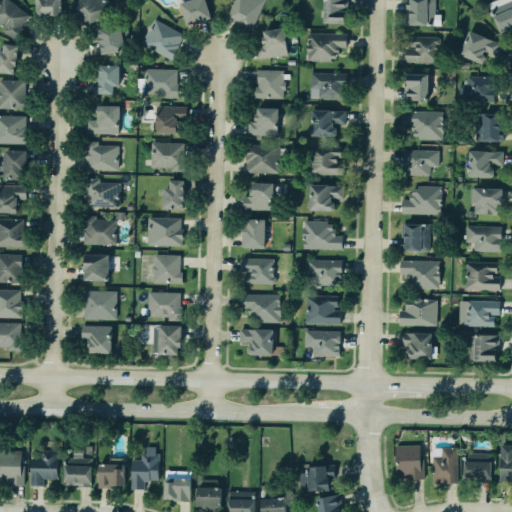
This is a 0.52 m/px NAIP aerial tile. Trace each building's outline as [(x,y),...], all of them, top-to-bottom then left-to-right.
[(0,0),(0,24),(13,36),(30,17),(10,0),(0,0)] [(35,0),(35,14),(62,13),(61,0),(35,0)] [(68,8),(76,0),(107,0),(112,5),(87,29),(68,8)] [(179,0),(205,0),(210,15),(186,23),(179,0)] [(265,0),(250,30),(235,24),(237,21),(228,16),(234,0),(265,0)] [(323,0),(323,20),(345,20),(345,0),(323,0)] [(406,0),(406,22),(408,24),(427,24),(428,25),(442,26),(442,22),(443,21),(443,19),(442,19),(442,16),(441,15),(441,13),(435,13),(435,0),(406,0)] [(500,33),(511,29),(511,0),(493,0),(489,1),(500,33)] [(141,41),(154,17),(183,33),(175,47),(176,49),(171,58),(141,41)] [(102,54),(124,50),(122,36),(128,35),(127,24),(97,29),(102,54)] [(257,44),(258,57),(286,56),(285,28),(262,29),(263,44),(257,44)] [(479,61),(483,61),(485,55),(483,52),(482,52),(483,49),(494,54),(500,42),(486,36),(485,35),(469,28),(459,52),(479,61)] [(346,33),(307,32),(307,60),(337,60),(337,47),(346,47),(346,33)] [(437,62),(437,36),(410,36),(410,47),(405,47),(405,61),(437,62)] [(19,46),(4,43),(2,50),(0,50),(0,71),(14,74),(19,46)] [(97,89),(111,89),(111,82),(118,82),(119,61),(98,60),(97,89)] [(143,67),(177,67),(176,81),(178,81),(178,96),(164,96),(164,92),(143,92),(143,67)] [(256,68),(256,81),(257,81),(257,85),(254,85),(253,96),(282,96),(282,88),(285,88),(285,79),(283,79),(283,68),(256,68)] [(346,72),(310,72),(310,97),(346,98),(346,72)] [(404,100),(427,100),(428,74),(405,73),(404,100)] [(494,101),(493,75),(466,76),(467,84),(458,84),(458,102),(494,101)] [(0,108),(25,108),(25,79),(0,79),(0,108)] [(97,103),(119,103),(119,124),(118,124),(118,132),(85,131),(85,118),(97,118),(97,103)] [(155,104),(187,104),(187,118),(178,118),(176,118),(179,118),(179,124),(177,124),(177,131),(155,131),(155,104)] [(246,133),(247,120),(256,120),(256,119),(254,118),(254,111),(256,111),(256,105),(278,105),(276,134),(246,133)] [(346,110),(312,109),(311,135),(337,136),(337,125),(345,125),(346,110)] [(443,111),(404,110),(403,124),(412,124),(412,137),(442,138),(443,111)] [(475,112),(503,112),(503,139),(475,138),(475,112)] [(26,115),(0,114),(0,142),(25,143),(26,115)] [(118,145),(97,145),(98,141),(85,140),(85,169),(118,169),(118,145)] [(184,142),(151,142),(151,166),(171,167),(171,171),(183,171),(184,142)] [(307,143),(342,143),(342,156),(337,156),(337,158),(344,159),(344,173),(307,173),(307,143)] [(279,172),(279,145),(246,144),(245,171),(279,172)] [(438,150),(404,149),(403,174),(430,174),(430,165),(438,165),(438,150)] [(470,149),(502,150),(501,162),(490,162),(490,165),(491,165),(493,167),(493,173),(491,174),(468,173),(470,149)] [(4,179),(26,179),(26,150),(4,150),(4,179)] [(184,180),(170,179),(169,188),(163,188),(163,208),(184,208),(184,180)] [(120,180),(86,180),(86,206),(119,206),(120,180)] [(273,210),(274,182),(251,182),(251,196),(243,195),(243,209),(273,210)] [(0,183),(26,184),(26,198),(18,198),(18,199),(19,199),(19,201),(22,201),(22,204),(19,204),(19,205),(17,205),(17,206),(16,206),(16,210),(0,210),(0,183)] [(343,185),(310,184),(309,210),(335,211),(335,199),(343,199),(343,185)] [(402,198),(402,212),(441,214),(442,186),(411,185),(410,199),(402,198)] [(503,188),(470,188),(470,203),(474,203),(474,213),(502,214),(503,188)] [(115,244),(116,219),(95,218),(95,215),(84,214),(83,243),(115,244)] [(146,214),(145,243),(182,244),(182,227),(178,227),(179,215),(146,214)] [(242,244),(263,244),(263,215),(242,215),(242,244)] [(24,219),(0,218),(0,245),(23,246),(24,219)] [(304,219),(303,225),(302,226),(302,238),(303,238),(303,247),(342,248),(342,234),(335,234),(335,227),(332,227),(332,223),(327,222),(327,220),(304,219)] [(401,223),(400,236),(405,237),(404,243),(401,243),(401,250),(430,250),(430,223),(401,223)] [(464,223),(502,224),(501,250),(472,249),(473,241),(464,241),(464,238),(462,238),(462,232),(464,232),(464,223)] [(85,252),(109,252),(108,279),(84,278),(84,267),(82,267),(82,260),(85,260),(85,252)] [(0,281),(21,282),(22,254),(0,253),(0,281)] [(153,253),(180,253),(179,270),(182,270),(182,281),(153,281),(153,272),(151,272),(151,264),(153,264),(153,253)] [(274,258),(242,258),(242,272),(246,272),(246,283),(274,283),(274,258)] [(342,259),(306,258),(306,284),(341,284),(342,259)] [(439,260),(400,260),(400,273),(407,273),(407,288),(439,288),(439,260)] [(499,262),(465,261),(465,289),(498,289),(499,262)] [(0,317),(21,318),(22,289),(0,288),(0,317)] [(116,318),(116,290),(83,290),(83,318),(116,318)] [(181,292),(148,291),(147,318),(180,318),(181,292)] [(280,294),(241,293),(241,307),(250,307),(250,321),(280,322),(280,294)] [(306,295),(306,322),(341,323),(341,308),(338,308),(338,295),(306,295)] [(405,298),(411,298),(413,296),(420,296),(422,298),(437,298),(436,324),(399,323),(399,309),(404,309),(405,298)] [(499,299),(467,298),(467,299),(458,299),(458,322),(463,322),(466,324),(494,325),(494,314),(489,314),(489,313),(499,313),(499,299)] [(21,322),(0,321),(0,345),(9,346),(9,349),(21,350),(21,322)] [(178,353),(152,352),(152,325),(155,325),(155,323),(181,324),(181,345),(178,345),(178,353)] [(82,324),(111,325),(110,350),(90,350),(90,345),(88,345),(88,337),(81,337),(82,324)] [(272,354),(273,329),(239,328),(239,342),(249,342),(249,354),(272,354)] [(313,355),(340,356),(340,330),(305,330),(304,345),(313,345),(313,355)] [(475,331),(499,333),(499,351),(496,351),(496,359),(475,358),(475,357),(469,357),(469,355),(469,353),(469,334),(475,334),(475,331)] [(432,333),(398,332),(398,345),(408,345),(407,357),(436,358),(437,346),(431,345),(432,333)] [(394,442),(421,442),(420,476),(407,476),(407,471),(393,471),(394,442)] [(431,483),(458,483),(457,444),(430,444),(431,483)] [(511,444),(500,444),(499,481),(511,481),(511,444)] [(131,487),(144,487),(144,479),(150,479),(150,478),(159,478),(159,451),(155,451),(155,445),(146,445),(146,452),(141,452),(141,458),(132,458),(131,487)] [(73,457),(65,457),(64,485),(91,486),(92,458),(83,457),(83,448),(73,448),(73,457)] [(24,484),(24,464),(22,464),(22,449),(0,449),(0,481),(11,481),(11,484),(24,484)] [(31,455),(30,484),(44,485),(44,478),(58,478),(59,449),(41,449),(41,455),(31,455)] [(464,451),(491,451),(490,480),(477,480),(477,475),(469,475),(469,479),(463,478),(464,451)] [(99,464),(99,486),(124,486),(124,457),(110,457),(110,464),(99,464)] [(299,472),(300,491),(329,490),(329,477),(335,477),(334,464),(307,466),(307,472),(299,472)] [(191,471),(165,470),(164,499),(190,500),(191,471)] [(197,506),(210,506),(209,511),(220,511),(221,486),(213,486),(214,479),(198,478),(197,506)] [(227,511),(227,490),(255,489),(255,511),(227,511)] [(341,511),(340,494),(318,496),(319,511),(341,511)] [(261,511),(261,496),(285,495),(286,511),(261,511)]
